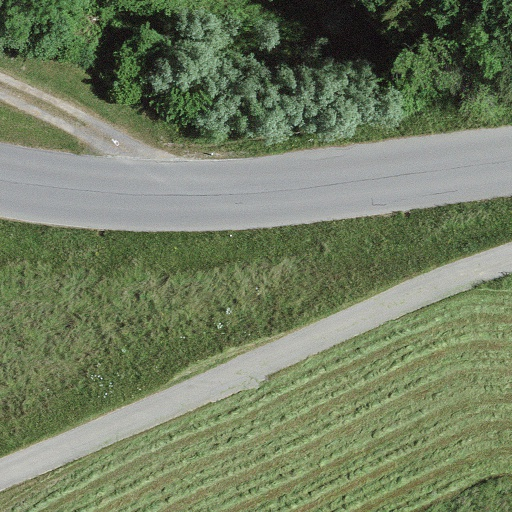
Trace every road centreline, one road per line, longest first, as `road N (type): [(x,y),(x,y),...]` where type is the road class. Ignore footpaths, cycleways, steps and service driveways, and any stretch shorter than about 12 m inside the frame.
road 1 (tertiary): [(511,161),(288,194),(110,198),(0,175)]
road 2 (track): [(0,85),(96,129),(198,196)]
